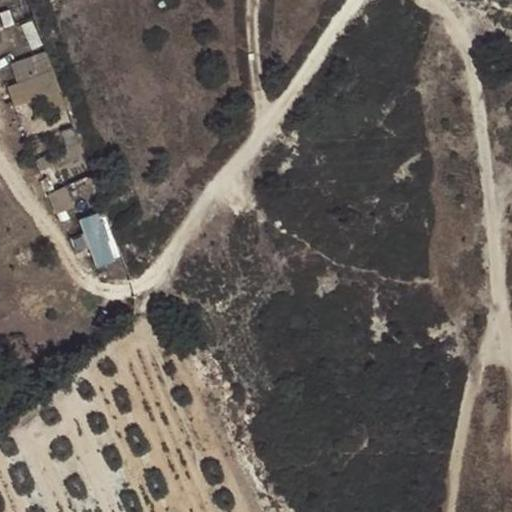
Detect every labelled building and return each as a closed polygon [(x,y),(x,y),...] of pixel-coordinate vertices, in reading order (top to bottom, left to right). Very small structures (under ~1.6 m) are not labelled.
[(1,67),(7,86),(54,71),(47,52),(1,67)] [(54,71),(7,86),(14,106),(47,95),(61,90),(54,71)] [(68,108),(61,90),(47,95),(54,113),(68,108)] [(84,152),(75,127),(62,132),(71,156),(84,152)] [(66,187),(49,194),(57,213),(74,206),(66,187)] [(101,210),(81,218),(98,267),(118,260),(101,210)]
